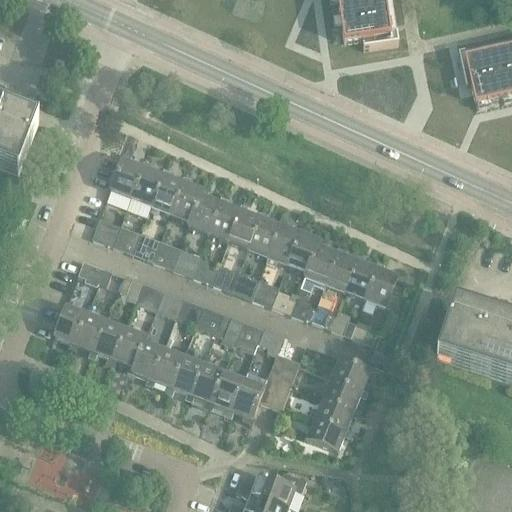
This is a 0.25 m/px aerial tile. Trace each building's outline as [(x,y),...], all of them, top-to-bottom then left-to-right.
[(336,0),(343,47),(361,44),(390,40),(384,0),(336,0)] [(511,49),(459,62),(463,79),(468,78),(471,89),(472,97),(475,107),(511,98),(511,49)] [(36,130),(0,115),(0,172),(17,180),(36,130)] [(142,174),(140,173),(127,168),(130,162),(122,159),(119,167),(121,168),(110,197),(130,204),(142,174)] [(162,181),(160,180),(147,175),(149,170),(142,167),(140,173),(142,174),(130,204),(150,212),(162,181)] [(169,219),(181,188),(180,188),(167,183),(169,178),(162,175),(160,180),(162,181),(150,212),(169,219)] [(189,227),(201,196),(187,191),(189,185),(182,183),(180,188),(181,188),(169,219),(189,227)] [(207,240),(219,209),(217,209),(204,204),(206,198),(201,196),(189,227),(187,233),(207,240)] [(239,217),(237,216),(224,211),(226,205),(219,203),(217,209),(219,209),(207,240),(227,248),(239,217)] [(258,224),(256,223),(244,219),(246,213),(239,211),(237,216),(239,217),(227,248),(247,255),(258,224)] [(266,263),(278,232),(276,231),(264,227),(266,221),(258,218),(256,223),(258,224),(247,255),(266,263)] [(112,252),(119,233),(99,225),(91,244),(112,252)] [(286,270),(298,239),(296,239),(284,234),(286,228),(278,226),(276,231),(278,232),(266,263),(286,270)] [(132,260),(140,238),(120,231),(120,233),(119,233),(112,252),(132,260)] [(299,295),(317,247),(304,242),(306,236),(299,233),(296,239),(298,239),(286,270),(303,277),(297,295),(299,295)] [(151,267),(159,246),(140,238),(132,260),(151,267)] [(171,275),(179,253),(159,246),(151,267),(171,275)] [(336,260),(334,259),(321,255),(323,249),(317,247),(299,295),(307,298),(309,291),(320,295),(321,291),(324,292),(336,260)] [(192,283),(197,268),(200,261),(179,253),(171,275),(192,283)] [(355,268),(354,267),(341,262),(343,256),(336,254),(334,259),(336,260),(324,292),(344,299),(355,268)] [(363,307),(375,275),(373,274),(361,270),(363,264),(356,261),(354,267),(355,268),(344,299),(363,307)] [(98,288),(103,274),(83,266),(77,280),(98,288)] [(211,290),(218,271),(211,268),(210,272),(197,268),(192,283),(211,290)] [(384,314),(395,283),(380,278),(383,272),(375,269),(373,274),(375,275),(363,307),(360,316),(370,320),(374,311),(384,314)] [(231,297),(238,278),(218,271),(211,290),(231,297)] [(117,296),(123,281),(103,274),(98,288),(117,296)] [(251,305),(258,286),(238,278),(231,297),(251,305)] [(137,304),(142,289),(123,281),(117,296),(137,304)] [(270,312),(277,295),(278,293),(258,286),(251,305),(270,312)] [(156,312),(162,297),(142,289),(137,304),(156,312)] [(290,320),(296,306),(288,303),(290,299),(277,295),(270,312),(290,320)] [(175,325),(182,304),(162,297),(156,312),(157,312),(155,317),(175,325)] [(310,328),(315,314),(308,311),(309,307),(297,302),(296,306),(290,320),(310,328)] [(194,332),(202,312),(182,304),(175,325),(194,332)] [(73,351),(85,320),(65,312),(53,343),(69,349),(66,354),(74,357),(76,352),(73,351)] [(214,340),(222,319),(202,312),(194,332),(214,340)] [(330,335),(335,321),(315,314),(310,328),(330,335)] [(511,332),(452,314),(435,364),(511,388),(511,332)] [(350,343),(357,323),(337,315),(335,321),(330,335),(350,343)] [(237,341),(243,327),(222,319),(214,340),(221,342),(220,347),(233,352),(237,341)] [(94,359),(106,328),(85,320),(73,351),(76,352),(89,357),(87,362),(94,365),(96,359),(94,359)] [(375,336),(368,334),(370,328),(357,323),(350,343),(370,350),(375,336)] [(256,348),(262,335),(243,327),(237,341),(256,348)] [(113,366),(125,335),(106,328),(94,359),(96,359),(109,364),(107,369),(114,372),(115,367),(113,366)] [(131,379),(145,342),(125,335),(113,366),(115,367),(128,372),(126,377),(131,379)] [(275,362),(275,360),(282,342),(262,335),(256,348),(265,352),(263,358),(275,362)] [(151,387),(163,356),(144,349),(146,343),(145,342),(131,379),(146,385),(144,390),(151,393),(153,388),(151,387)] [(171,394),(183,363),(163,356),(151,387),(153,388),(165,392),(163,397),(171,400),(173,395),(171,394)] [(290,391),(297,372),(298,369),(275,360),(275,362),(267,382),(290,391)] [(189,407),(202,371),(183,363),(171,394),(173,395),(186,400),(184,405),(189,407)] [(372,385),(374,378),(367,375),(366,376),(337,365),(329,385),(360,398),(361,395),(366,383),(372,385)] [(208,415),(222,378),(202,371),(189,407),(191,408),(191,407),(200,410),(202,413),(208,415)] [(230,417),(242,386),(222,378),(208,415),(210,416),(210,414),(220,417),(222,421),(229,423),(232,417),(230,417)] [(280,417),(290,391),(267,382),(262,393),(257,408),(280,417)] [(364,405),(366,400),(366,398),(361,395),(360,398),(329,385),(321,405),(352,418),(353,415),(358,402),(364,405)] [(257,408),(262,393),(242,386),(230,417),(232,417),(244,422),(242,428),(249,430),(253,422),(251,422),(257,408)] [(356,424),(359,417),(353,415),(352,418),(321,405),(313,425),(344,437),(345,434),(350,422),(356,424)] [(348,444),(350,439),(351,437),(345,434),(344,437),(313,425),(305,445),(337,457),(343,442),(348,444)] [(279,511),(287,511),(294,495),(301,498),(306,486),(283,477),(278,489),(256,481),(251,496),(249,500),(279,511)] [(248,504),(249,500),(251,496),(237,491),(234,498),(248,504)] [(279,511),(249,500),(248,504),(244,511),(279,511)]
